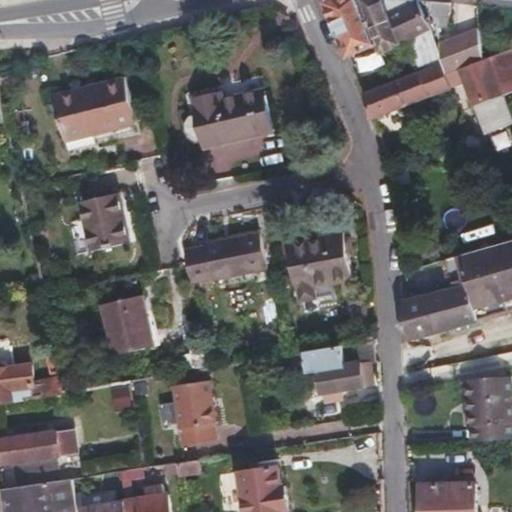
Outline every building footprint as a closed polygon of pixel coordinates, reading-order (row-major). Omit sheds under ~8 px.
[(329,0),(326,5),(350,63),(380,52),(360,0),(329,0)] [(360,0),(380,52),(384,63),(405,55),(385,0),(375,0),(360,0)] [(385,0),(405,55),(436,44),(419,4),(385,0)] [(451,6),(427,4),(435,26),(452,20),(451,6)] [(441,56),(445,69),(448,80),(487,65),(485,35),(441,56)] [(511,53),(491,63),(503,100),(511,96),(511,53)] [(365,99),(375,123),(451,93),(466,87),(474,111),(503,100),(491,63),(487,65),(448,80),(445,69),(365,99)] [(57,100),(68,147),(139,130),(128,82),(57,100)] [(511,125),(503,100),(474,111),(466,87),(451,93),(503,246),(511,243),(511,125)] [(268,97),(239,104),(252,144),(278,138),(268,97)] [(252,144),(239,104),(227,107),(225,101),(199,107),(202,123),(194,125),(189,128),(186,132),(185,136),(186,142),(188,145),(192,148),(199,149),(201,149),(208,148),(209,155),(252,144)] [(139,130),(68,147),(70,155),(141,137),(139,130)] [(390,170),(394,191),(411,187),(407,166),(390,170)] [(78,218),(81,231),(90,268),(128,258),(117,209),(78,218)] [(90,268),(81,231),(66,235),(75,271),(90,268)] [(343,235),(286,247),(295,294),(298,293),(301,305),(315,302),(313,290),(352,283),(343,235)] [(209,253),(188,257),(190,268),(195,288),(216,284),(217,288),(269,278),(263,240),(209,250),(209,253)] [(446,295),(432,299),(443,335),(511,315),(511,243),(503,246),(456,260),(462,280),(443,285),(446,295)] [(456,260),(437,266),(443,285),(462,280),(456,260)] [(171,293),(130,303),(142,354),(184,345),(171,293)] [(432,299),(427,301),(406,307),(407,345),(443,335),(432,299)] [(306,355),(306,357),(309,376),(321,374),(325,398),(368,391),(364,365),(347,368),(343,350),(306,355)] [(0,373),(0,406),(17,404),(11,364),(1,366),(2,373),(0,373)] [(473,432),(473,447),(511,444),(511,383),(468,386),(469,432),(473,432)] [(215,386),(178,392),(186,452),(222,446),(219,427),(220,427),(215,386)] [(19,466),(23,490),(57,484),(57,476),(64,475),(62,460),(73,459),(73,453),(81,452),(77,419),(58,421),(60,435),(4,443),(8,468),(19,466)] [(180,467),(182,479),(204,477),(203,463),(180,467)] [(283,471),(245,477),(249,511),(290,511),(288,489),(285,490),(283,471)] [(23,490),(7,492),(10,511),(80,511),(76,482),(66,483),(57,484),(23,490)] [(424,490),(423,511),(477,511),(477,489),(424,490)] [(173,511),(171,497),(129,503),(130,511),(173,511)] [(93,509),(92,511),(130,511),(129,503),(93,509)]
